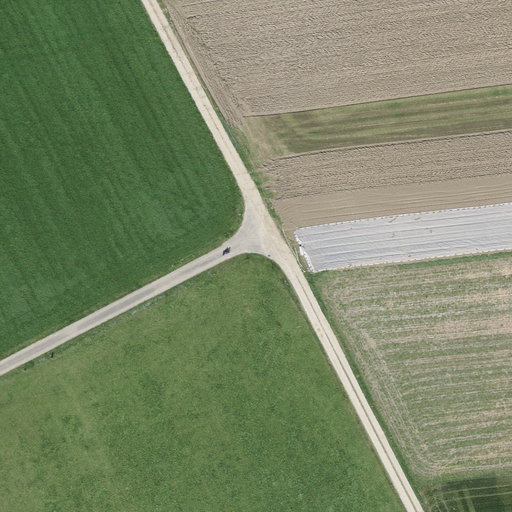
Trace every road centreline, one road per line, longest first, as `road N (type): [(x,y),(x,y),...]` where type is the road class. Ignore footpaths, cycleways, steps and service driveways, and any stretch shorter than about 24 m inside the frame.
road 1 (track): [(412,511),(147,0)]
road 2 (residential): [(0,366),(265,228)]
